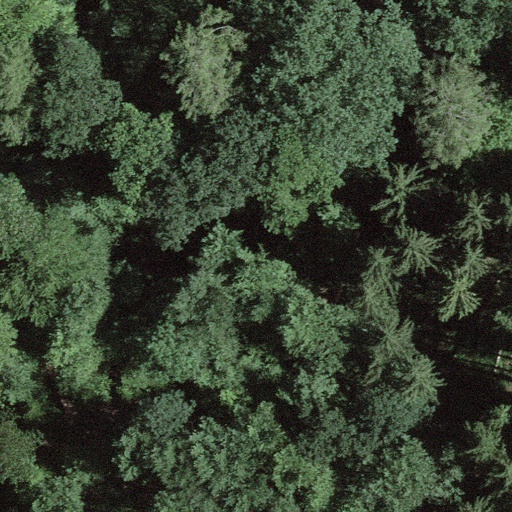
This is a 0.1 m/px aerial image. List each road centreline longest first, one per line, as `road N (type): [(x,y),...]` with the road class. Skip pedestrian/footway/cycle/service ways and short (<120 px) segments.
road 1 (track): [(0,299),(80,267),(511,138)]
road 2 (track): [(371,0),(511,94)]
